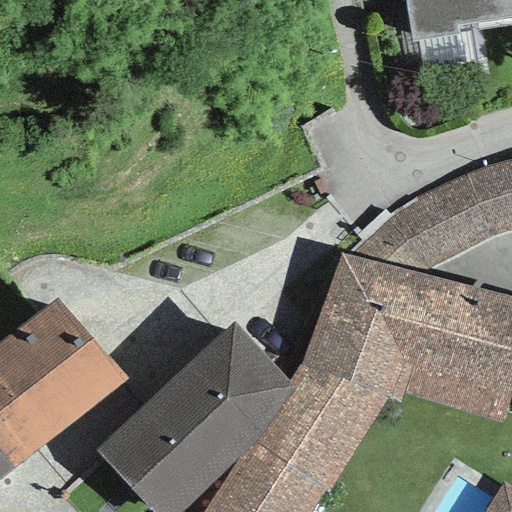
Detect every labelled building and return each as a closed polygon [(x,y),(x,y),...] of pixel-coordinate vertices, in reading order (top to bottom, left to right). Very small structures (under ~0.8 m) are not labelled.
[(404,0),(411,41),(457,34),(456,26),(511,17),(511,5),(511,0),(404,0)] [(371,231),(348,255),(423,275),(489,237),(511,229),(511,160),(465,176),(404,204),(371,231)] [(348,255),(340,252),(293,383),(254,434),(330,488),(388,396),(400,400),(403,392),(501,423),(511,395),(511,298),(423,275),(348,255)] [(57,299),(0,343),(0,476),(125,380),(57,299)] [(230,321),(95,451),(151,511),(180,511),(234,463),(254,434),(293,383),(230,321)] [(234,463),(201,511),(313,511),(330,488),(254,434),(234,463)] [(511,511),(511,492),(503,487),(486,511),(511,511)]
